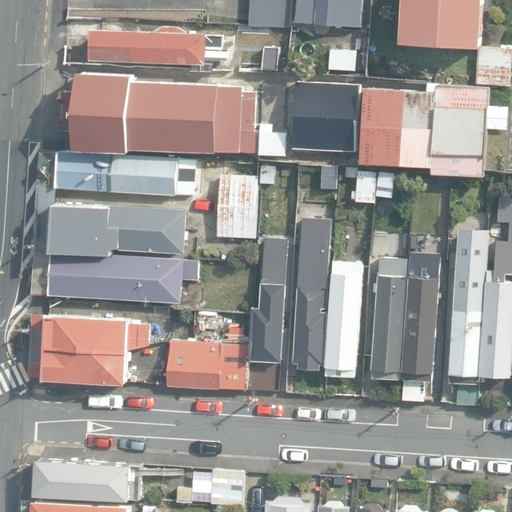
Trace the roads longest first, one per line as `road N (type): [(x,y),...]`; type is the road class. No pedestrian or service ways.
road 1 (residential): [(511,443),(0,416)]
road 2 (secondary): [(18,0),(0,244)]
